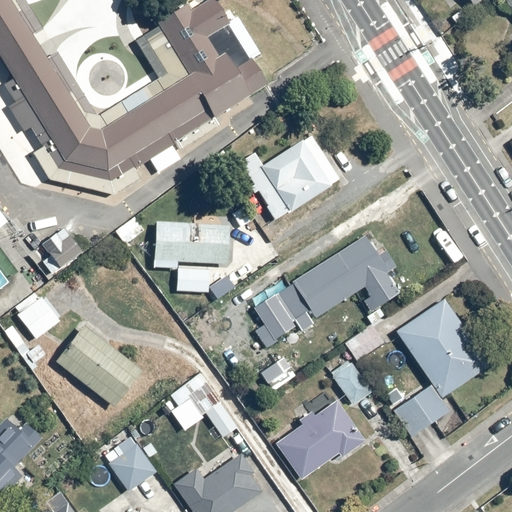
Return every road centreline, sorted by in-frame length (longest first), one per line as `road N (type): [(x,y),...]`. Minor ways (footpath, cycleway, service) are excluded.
road 1 (secondary): [(356,0),(511,240)]
road 2 (residential): [(404,511),(511,434)]
